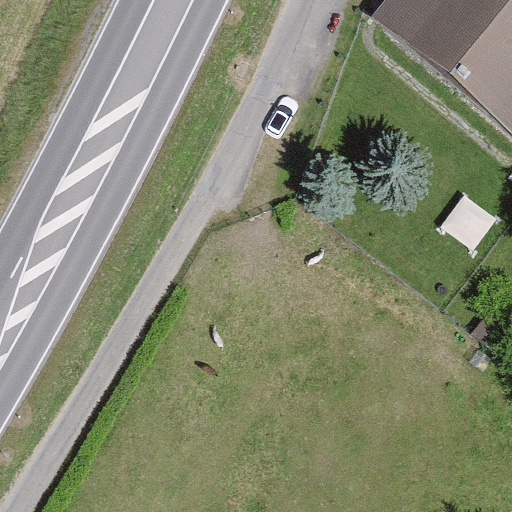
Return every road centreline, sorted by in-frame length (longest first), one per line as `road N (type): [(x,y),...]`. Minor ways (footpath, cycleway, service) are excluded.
road 1 (residential): [(19,511),(213,199),(315,0)]
road 2 (primary): [(174,0),(0,336)]
